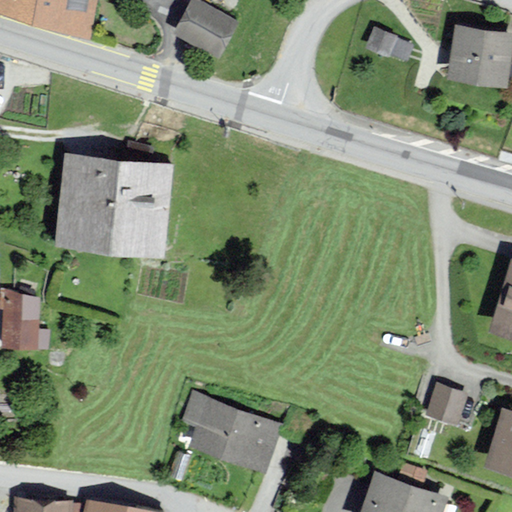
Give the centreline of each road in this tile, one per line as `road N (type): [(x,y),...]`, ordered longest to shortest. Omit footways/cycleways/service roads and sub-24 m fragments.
road 1 (secondary): [(0,29),(278,122)]
road 2 (secondary): [(278,122),(511,193)]
road 3 (residential): [(202,507),(132,489),(0,474)]
road 4 (residential): [(334,0),(301,40),(278,122)]
